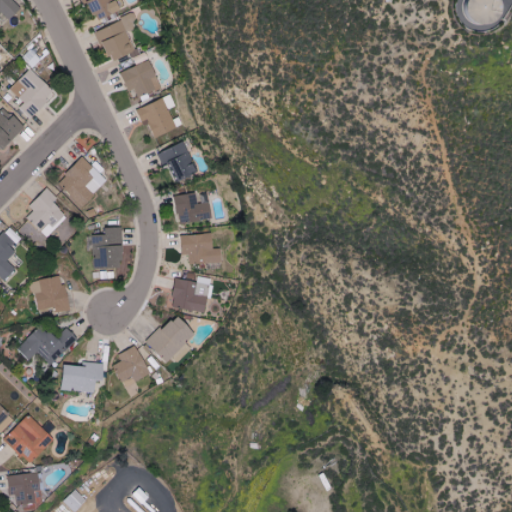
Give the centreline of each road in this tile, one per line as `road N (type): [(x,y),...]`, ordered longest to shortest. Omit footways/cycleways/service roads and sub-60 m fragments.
road 1 (residential): [(46,0),(148,221),(141,289),(110,313)]
road 2 (residential): [(0,191),(96,103)]
